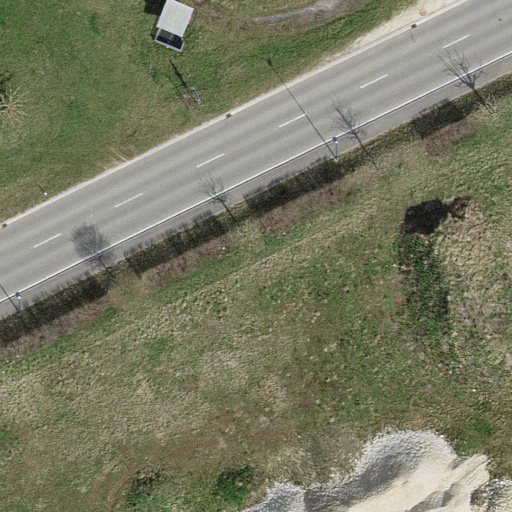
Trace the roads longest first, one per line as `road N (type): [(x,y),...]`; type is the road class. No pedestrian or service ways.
road 1 (tertiary): [(511,18),(0,262)]
road 2 (track): [(344,0),(279,27),(201,19),(170,0)]
